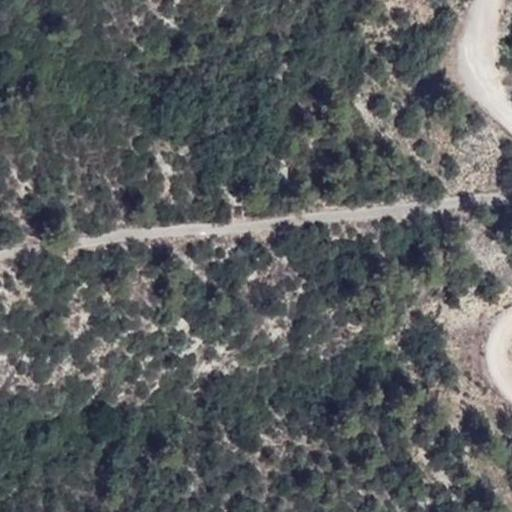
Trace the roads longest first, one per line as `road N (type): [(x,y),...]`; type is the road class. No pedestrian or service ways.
road 1 (track): [(511,195),(191,226),(0,256)]
road 2 (track): [(511,111),(477,60),(494,0)]
